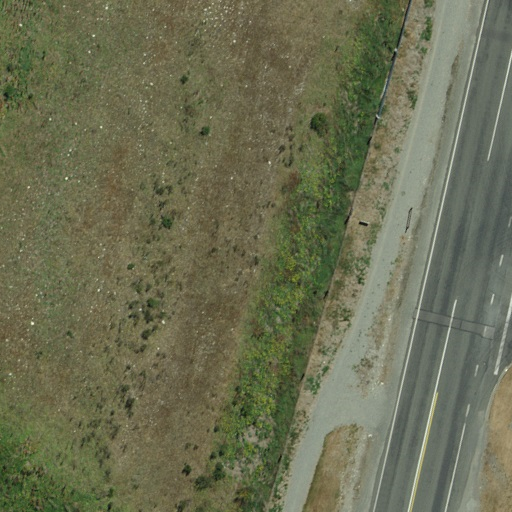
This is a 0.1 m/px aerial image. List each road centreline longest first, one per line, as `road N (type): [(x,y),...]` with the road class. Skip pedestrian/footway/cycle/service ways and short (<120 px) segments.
road 1 (secondary): [(408,511),(471,231)]
road 2 (secondary): [(471,231),(511,48)]
